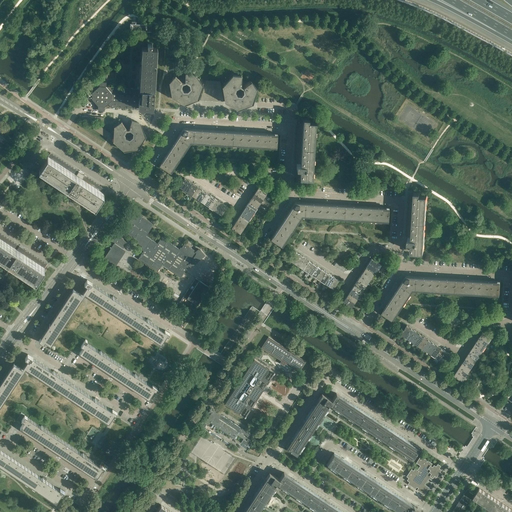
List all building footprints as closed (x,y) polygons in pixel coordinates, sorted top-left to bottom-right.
[(150,32),(151,24),(148,24),(148,25),(137,24),(137,22),(132,21),(131,33),(136,33),(136,31),(147,31),(147,32),(150,32)] [(154,108),(157,48),(152,47),(152,43),(148,43),(147,47),(142,47),(141,62),(143,63),(143,66),(141,66),(140,89),(106,86),(106,82),(100,82),(99,86),(92,92),(88,92),(88,98),(92,99),(98,106),(98,110),(104,111),(105,106),(116,107),(116,106),(118,106),(118,107),(123,108),(123,106),(125,106),(125,108),(129,108),(129,107),(132,107),(132,108),(136,109),(136,107),(138,107),(140,107),(140,108),(141,109),(142,110),(142,111),(143,111),(146,109),(146,106),(149,107),(149,108),(154,108)] [(198,98),(201,85),(202,84),(194,73),(185,72),(185,73),(185,81),(183,82),(182,82),(176,76),(177,76),(176,76),(171,82),(173,95),(173,96),(185,102),(185,103),(197,97),(198,98)] [(251,101),(255,88),(250,81),(244,85),(244,86),(243,86),(241,85),(241,84),(242,76),(234,75),(224,85),(226,99),(238,106),(251,101)] [(223,102),(220,81),(206,80),(200,100),(223,102)] [(313,178),(316,121),(309,120),(309,118),(303,117),(303,123),(300,164),(300,168),(300,173),(300,177),(299,177),(313,178)] [(145,136),(140,123),(131,120),(131,121),(132,121),(131,121),(129,128),(129,129),(127,129),(126,129),(127,129),(122,122),(115,126),(114,140),(124,149),(124,150),(138,147),(138,148),(145,136)] [(300,164),(303,123),(297,123),(294,173),(294,172),(300,173),(300,168),(296,168),(296,163),(300,164)] [(111,134),(97,124),(96,124),(93,129),(110,140),(111,140),(111,134)] [(277,147),(278,135),(188,130),(188,128),(186,128),(185,128),(184,130),(183,130),(181,132),(183,132),(162,163),(161,162),(159,165),(170,172),(190,141),(277,147)] [(87,184),(84,182),(81,180),(83,177),(84,177),(84,176),(83,176),(79,175),(77,174),(76,176),(73,174),(70,173),(68,171),(65,169),(63,168),(60,166),(58,164),(55,163),(53,161),(50,160),(47,158),(39,170),(42,172),(43,171),(52,178),(57,182),(58,181),(61,183),(61,184),(64,186),(64,185),(68,188),(67,188),(74,193),(74,192),(77,194),(77,195),(82,199),(83,198),(93,204),(92,205),(95,207),(103,195),(100,193),(98,191),(95,189),(92,187),(90,186),(87,184)] [(183,190),(189,181),(184,178),(178,187),(183,190)] [(187,192),(193,183),(189,181),(183,190),(187,192)] [(191,195),(197,186),(193,183),(187,192),(191,195)] [(269,190),(260,184),(257,189),(266,195),(269,190)] [(196,198),(202,189),(197,186),(191,195),(196,198)] [(200,201),(206,192),(202,189),(196,198),(200,201)] [(266,195),(257,189),(254,193),(263,199),(266,195)] [(424,251),(427,195),(427,194),(420,194),(420,191),(414,191),(414,197),(411,237),(411,242),(411,246),(413,246),(413,250),(411,250),(411,251),(424,252),(424,251)] [(204,204),(210,195),(206,192),(200,201),(204,204)] [(263,199),(254,193),(251,197),(260,203),(263,199)] [(208,206),(214,197),(210,195),(204,204),(208,206)] [(411,237),(414,197),(408,196),(406,228),(405,247),(406,247),(406,246),(411,246),(411,242),(407,242),(408,237),(411,237)] [(213,209),(219,200),(214,197),(208,206),(213,209)] [(260,203),(251,197),(248,202),(257,208),(260,203)] [(217,212),(223,203),(219,200),(213,209),(217,212)] [(257,208),(248,202),(246,206),(255,212),(257,208)] [(388,220),(389,209),(299,204),(299,202),(297,202),(296,203),(294,203),(293,205),(294,206),(274,236),(273,236),(271,239),(281,246),(302,215),(388,220)] [(222,215),(228,206),(223,203),(217,212),(222,215)] [(255,212),(246,206),(243,210),(252,216),(255,212)] [(146,236),(154,224),(131,209),(119,228),(138,241),(137,243),(142,246),(140,248),(144,250),(138,259),(158,271),(162,265),(181,277),(189,265),(191,266),(204,255),(199,249),(197,251),(184,243),(184,244),(180,250),(162,237),(157,243),(146,236)] [(252,216),(243,210),(240,214),(249,220),(252,216)] [(249,220),(240,214),(237,219),(246,225),(249,220)] [(246,225),(237,219),(234,223),(243,229),(246,225)] [(243,229),(234,223),(231,228),(240,234),(243,229)] [(113,268),(125,250),(123,248),(127,242),(114,234),(106,246),(107,246),(102,254),(106,256),(103,261),(113,268)] [(30,260),(28,258),(25,257),(22,255),(24,251),(24,250),(19,250),(18,249),(16,251),(13,249),(11,247),(8,246),(6,244),(3,242),(1,241),(0,240),(0,256),(2,258),(1,259),(4,261),(5,260),(8,262),(8,263),(14,267),(15,266),(18,269),(17,269),(23,273),(24,272),(33,279),(36,281),(44,269),(41,267),(38,265),(36,264),(33,262),(30,260)] [(294,263),(300,254),(296,251),(290,260),(294,263)] [(298,266),(304,257),(300,254),(294,263),(298,266)] [(303,269),(309,260),(304,257),(298,266),(303,269)] [(382,265),(371,258),(368,263),(379,270),(382,265)] [(307,272),(313,263),(309,260),(303,269),(307,272)] [(311,275),(317,266),(313,263),(307,272),(311,275)] [(376,274),(379,270),(368,263),(363,271),(372,277),(374,273),(376,274)] [(315,277),(321,268),(317,266),(311,275),(315,277)] [(320,280),(326,271),(321,268),(315,277),(320,280)] [(324,283),(330,274),(326,271),(320,280),(324,283)] [(372,277),(363,271),(360,275),(369,281),(372,277)] [(328,286),(334,277),(330,274),(324,283),(328,286)] [(369,281),(360,275),(357,280),(366,286),(369,281)] [(500,294),(500,283),(410,277),(410,276),(408,276),(407,277),(405,277),(404,279),(405,280),(385,310),(384,309),(382,312),(392,319),(413,289),(500,294)] [(333,289),(339,280),(334,277),(328,286),(333,289)] [(198,305),(209,287),(199,280),(195,278),(182,298),(180,302),(183,304),(184,305),(185,303),(188,305),(187,307),(189,308),(193,311),(197,305),(198,305)] [(146,321),(126,308),(115,301),(117,298),(113,295),(111,298),(91,284),(92,283),(87,280),(84,284),(85,284),(84,284),(84,285),(84,286),(84,287),(85,287),(85,288),(85,289),(87,290),(85,293),(161,344),(167,335),(168,336),(170,333),(165,330),(163,332),(150,323),(152,321),(148,318),(146,321)] [(366,286),(357,280),(354,284),(363,290),(366,286)] [(363,290),(354,284),(351,288),(360,294),(363,290)] [(360,294),(351,288),(348,293),(357,299),(360,294)] [(51,345),(83,297),(74,291),(54,321),(51,320),(48,324),(51,325),(42,339),(40,338),(39,341),(44,344),(45,341),(51,345)] [(357,299),(348,293),(346,297),(355,303),(357,299)] [(355,303),(346,297),(343,301),(352,307),(355,303)] [(406,337),(411,328),(407,325),(401,334),(406,337)] [(410,340),(416,331),(411,328),(406,337),(410,340)] [(414,343),(420,334),(416,331),(410,340),(414,343)] [(491,338),(482,332),(480,336),(489,342),(491,338)] [(418,345),(424,336),(420,334),(414,343),(418,345)] [(423,348),(429,339),(424,336),(418,345),(423,348)] [(489,342),(480,336),(477,341),(486,347),(489,342)] [(134,375),(103,355),(105,353),(101,350),(99,353),(86,344),(87,342),(80,338),(76,345),(82,349),(79,353),(80,353),(149,398),(155,389),(156,390),(157,388),(153,385),(151,387),(138,378),(139,376),(135,373),(134,375)] [(305,362),(269,338),(262,347),(298,371),(305,362)] [(427,351),(433,342),(429,339),(423,348),(427,351)] [(486,347),(477,341),(474,345),(483,351),(486,347)] [(431,354),(437,345),(433,342),(427,351),(431,354)] [(435,357),(441,348),(437,345),(431,354),(435,357)] [(483,351),(474,345),(471,349),(480,355),(483,351)] [(440,360),(446,351),(441,348),(435,357),(440,360)] [(480,355),(471,349),(468,353),(477,359),(480,355)] [(444,363),(450,354),(446,351),(440,360),(444,363)] [(477,359),(468,353),(465,358),(474,364),(477,359)] [(94,400),(56,375),(58,373),(54,370),(52,373),(32,359),(33,357),(28,354),(25,358),(25,359),(25,360),(25,361),(25,362),(26,363),(28,364),(28,365),(26,368),(108,423),(114,414),(115,415),(117,412),(113,409),(111,412),(97,403),(99,400),(95,397),(94,400)] [(474,364),(465,358),(462,362),(472,368),(474,364)] [(275,372),(254,359),(225,403),(245,417),(275,372)] [(472,368),(462,362),(460,366),(469,372),(472,368)] [(0,406),(24,371),(15,365),(0,387),(0,406)] [(469,372),(460,366),(457,371),(466,377),(469,372)] [(466,377),(457,371),(454,375),(463,381),(466,377)] [(412,460),(421,446),(338,390),(334,397),(323,390),(285,447),(298,455),(330,406),(335,409),(336,408),(339,410),(339,412),(348,418),(349,416),(353,419),(352,420),(361,427),(362,425),(367,428),(366,429),(375,435),(376,434),(380,437),(379,438),(388,444),(389,443),(393,446),(393,447),(412,460)] [(238,432),(219,419),(220,418),(229,424),(231,421),(211,408),(206,417),(200,425),(198,427),(208,434),(209,432),(202,427),(207,420),(213,424),(211,427),(212,427),(214,425),(233,437),(232,438),(233,438),(234,438),(238,432)] [(81,455),(44,430),(45,427),(41,425),(40,427),(26,418),(27,417),(21,413),(17,419),(23,423),(20,427),(96,477),(96,478),(101,470),(104,472),(108,466),(103,464),(104,463),(102,462),(101,464),(100,464),(99,466),(85,457),(87,455),(83,452),(81,455)] [(240,428),(232,423),(230,426),(239,431),(240,428)] [(251,435),(242,429),(242,428),(240,431),(249,438),(251,435)] [(41,479),(0,451),(0,464),(56,502),(62,493),(63,494),(65,492),(60,488),(59,491),(45,482),(47,479),(43,477),(41,479)] [(413,511),(416,507),(363,472),(334,453),(326,464),(330,467),(331,466),(335,468),(334,470),(343,476),(344,474),(348,477),(348,478),(357,485),(358,483),(362,486),(361,487),(370,493),(371,492),(375,495),(374,496),(384,502),(384,501),(389,504),(388,505),(398,511),(413,511)] [(440,476),(442,473),(439,471),(440,469),(439,468),(441,465),(437,463),(436,466),(434,465),(433,467),(430,465),(431,463),(420,456),(416,462),(421,465),(418,470),(415,468),(413,471),(411,470),(407,476),(409,477),(407,480),(410,482),(409,484),(415,488),(416,486),(418,488),(419,488),(418,490),(424,494),(428,487),(424,484),(427,480),(425,479),(427,476),(438,483),(442,477),(440,476)] [(343,511),(284,472),(279,479),(269,472),(243,511),(259,511),(278,485),(282,488),(283,487),(287,489),(286,491),(296,497),(296,495),(301,498),(300,500),(309,506),(310,504),(314,507),(313,509),(318,511),(343,511)] [(511,511),(511,509),(479,488),(475,494),(473,497),(496,511),(511,511)] [(473,497),(475,494),(468,489),(462,497),(470,502),(473,497)] [(464,510),(470,502),(462,497),(457,506),(464,510)]
